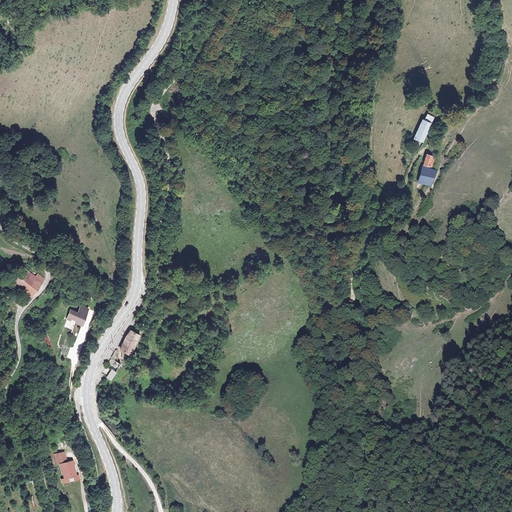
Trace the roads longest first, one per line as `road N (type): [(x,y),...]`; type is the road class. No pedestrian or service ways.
road 1 (track): [(447,119),(358,253),(350,307),(337,308),(306,256),(244,200),(212,145),(153,109)]
road 2 (secondary): [(173,0),(167,29),(119,109),(141,183),(137,279),(86,391)]
road 3 (unclassified): [(0,227),(51,266),(16,320),(19,353),(4,401),(37,452),(52,511)]
road 4 (track): [(126,326),(145,310),(158,280),(154,258),(169,162),(153,109)]
road 5 (track): [(153,109),(209,35),(224,0)]
road 6 (unclassified): [(102,511),(97,465),(78,411),(86,391)]
road 7 (secondary): [(86,391),(117,511)]
